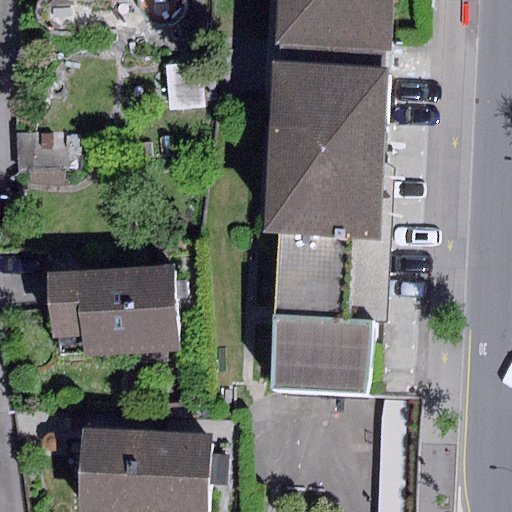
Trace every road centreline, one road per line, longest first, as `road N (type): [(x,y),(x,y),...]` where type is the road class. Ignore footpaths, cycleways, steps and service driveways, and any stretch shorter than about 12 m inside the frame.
road 1 (residential): [(5,0),(0,448),(8,511)]
road 2 (residential): [(491,511),(511,10)]
